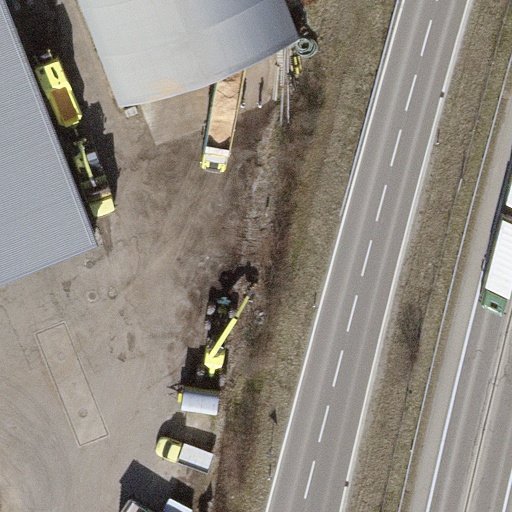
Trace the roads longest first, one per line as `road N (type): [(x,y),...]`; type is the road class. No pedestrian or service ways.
road 1 (primary): [(304,511),(437,0)]
road 2 (trunk): [(511,242),(449,511)]
